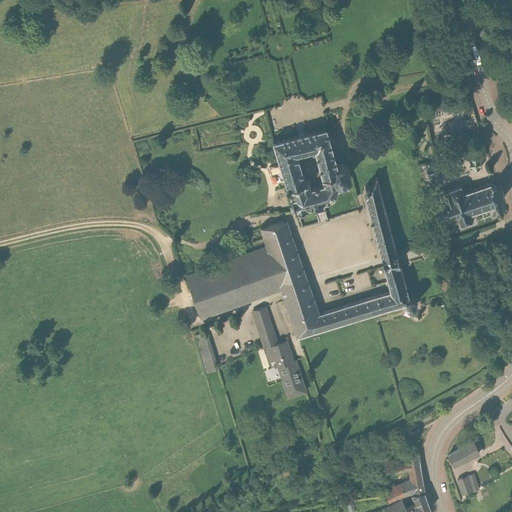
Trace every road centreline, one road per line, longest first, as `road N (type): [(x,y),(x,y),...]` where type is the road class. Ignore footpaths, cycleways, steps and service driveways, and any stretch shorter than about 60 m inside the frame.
road 1 (track): [(0,244),(86,224),(146,229),(164,247),(191,321),(201,322),(397,257)]
road 2 (secondary): [(441,511),(431,474),(436,442),(511,374)]
road 3 (secondary): [(511,143),(494,121),(456,0)]
